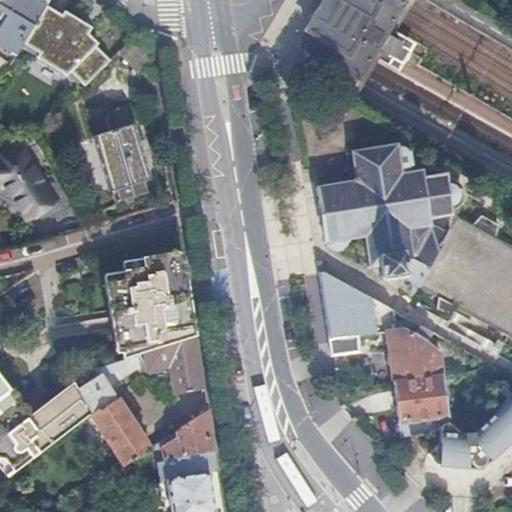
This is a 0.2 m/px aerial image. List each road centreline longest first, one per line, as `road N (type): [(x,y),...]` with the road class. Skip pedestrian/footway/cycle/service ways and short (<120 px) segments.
road 1 (residential): [(236,201),(0,267)]
road 2 (secondary): [(264,398),(236,201)]
road 3 (secondary): [(236,201),(210,19)]
road 4 (secondary): [(372,511),(264,398)]
